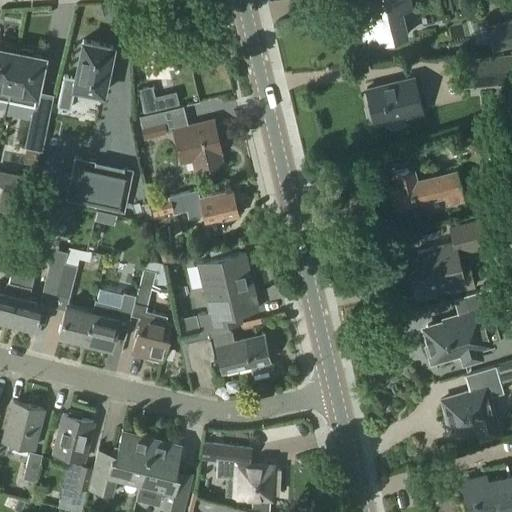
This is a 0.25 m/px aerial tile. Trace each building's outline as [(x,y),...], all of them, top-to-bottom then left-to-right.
[(371,15),(354,19),(360,46),(405,36),(399,10),(409,8),(407,0),(365,0),(366,4),(369,3),(371,15)] [(511,20),(486,27),(491,51),(511,45),(511,20)] [(157,33),(138,37),(147,74),(169,69),(167,60),(187,55),(181,27),(157,32),(157,33)] [(102,93),(112,46),(82,40),(74,78),(63,75),(56,106),(69,109),(74,87),(102,93)] [(0,47),(0,98),(7,100),(17,48),(2,45),(2,48),(0,47)] [(17,48),(7,100),(33,106),(43,56),(31,54),(32,51),(17,48)] [(509,56),(460,60),(462,84),(511,81),(509,56)] [(412,77),(366,89),(370,105),(367,106),(370,119),(373,118),(374,123),(387,120),(389,128),(403,125),(401,116),(420,112),(412,77)] [(147,81),(133,84),(138,105),(152,101),(147,81)] [(32,111),(24,147),(40,150),(47,115),(32,111)] [(212,120),(172,130),(179,161),(193,158),(196,169),(219,164),(216,152),(219,151),(212,120)] [(161,121),(140,126),(143,138),(164,133),(161,121)] [(390,184),(389,185),(394,208),(398,207),(398,208),(411,205),(411,204),(443,196),(445,205),(446,205),(446,204),(461,200),(462,201),(463,201),(456,169),(415,178),(412,167),(390,172),(393,181),(390,182),(390,184)] [(18,191),(29,194),(33,177),(21,175),(18,191)] [(196,190),(149,201),(152,215),(172,210),(172,212),(188,209),(190,215),(201,212),(204,223),(207,235),(221,231),(218,220),(236,216),(230,189),(197,197),(196,190)] [(96,210),(94,220),(102,222),(105,212),(96,210)] [(416,256),(406,259),(414,295),(447,287),(448,291),(471,285),(467,266),(459,268),(456,254),(490,246),(483,218),(448,226),(452,243),(415,252),(416,256)] [(68,297),(76,266),(78,259),(88,261),(90,252),(67,246),(61,271),(55,294),(68,297)] [(242,252),(195,263),(207,313),(195,315),(199,332),(239,322),(237,314),(256,309),(242,252)] [(0,291),(0,320),(8,322),(21,268),(11,266),(7,282),(5,282),(3,292),(0,291)] [(21,268),(8,322),(35,329),(42,302),(27,298),(30,288),(27,287),(31,271),(30,271),(21,268)] [(54,300),(55,294),(61,271),(47,268),(40,297),(54,300)] [(142,269),(133,303),(145,306),(154,271),(142,269)] [(426,326),(424,330),(428,344),(426,348),(428,356),(436,361),(445,358),(447,355),(456,352),(460,355),(462,363),(480,358),(477,349),(490,345),(481,315),(511,305),(511,280),(452,298),(457,315),(443,319),(441,321),(426,326)] [(91,311),(83,341),(109,348),(114,330),(125,332),(134,295),(122,292),(118,306),(94,300),(92,311),(91,311)] [(65,305),(57,334),(83,341),(91,311),(65,305)] [(140,315),(131,353),(160,361),(166,336),(159,334),(163,321),(140,315)] [(229,333),(212,337),(220,371),(249,364),(251,372),(265,369),(264,361),(267,360),(266,355),(269,355),(267,347),(264,347),(261,334),(231,342),(229,333)] [(208,337),(183,343),(189,370),(209,366),(208,361),(213,360),(208,337)] [(468,391),(440,399),(450,431),(475,424),(479,438),(498,433),(487,396),(502,392),(499,382),(511,377),(511,360),(494,366),(494,365),(463,374),(468,391)] [(12,401),(1,440),(32,449),(42,409),(12,401)] [(61,414),(52,453),(82,461),(92,422),(61,414)] [(96,449),(87,488),(110,494),(114,476),(123,479),(125,470),(141,473),(150,436),(121,429),(115,453),(96,449)] [(150,436),(141,473),(156,477),(153,486),(162,488),(158,506),(182,511),(191,473),(173,468),(179,444),(150,436)] [(203,443),(201,457),(226,461),(227,459),(247,461),(249,448),(203,443)] [(28,452),(22,479),(34,482),(40,455),(28,452)] [(58,459),(54,495),(62,495),(66,459),(58,459)] [(233,464),(232,495),(271,497),(271,494),(277,494),(278,470),(272,470),(272,466),(233,464)] [(79,466),(77,472),(73,487),(85,490),(90,469),(79,466)] [(483,476),(460,482),(467,511),(511,511),(511,475),(485,482),(483,476)]
